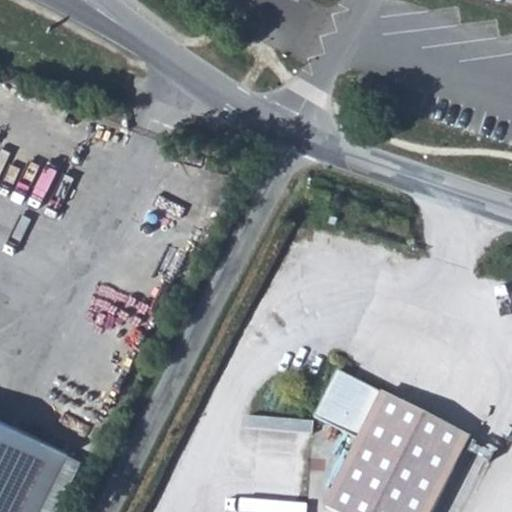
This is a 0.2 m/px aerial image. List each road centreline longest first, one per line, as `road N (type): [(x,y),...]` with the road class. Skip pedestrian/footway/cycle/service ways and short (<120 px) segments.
road 1 (unclassified): [(103,511),(300,138)]
road 2 (residential): [(511,213),(300,138)]
road 3 (residential): [(285,130),(354,0)]
road 4 (unclassified): [(59,0),(186,72)]
